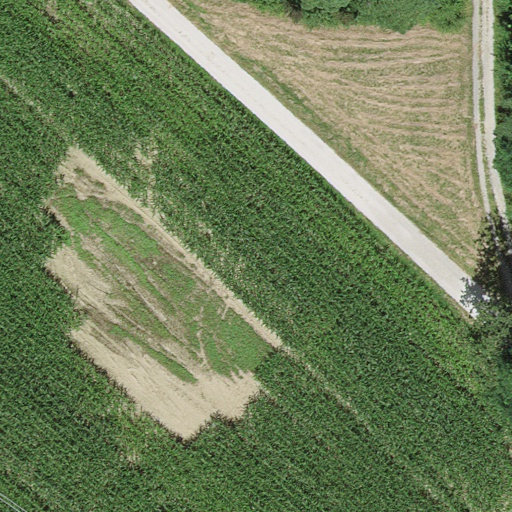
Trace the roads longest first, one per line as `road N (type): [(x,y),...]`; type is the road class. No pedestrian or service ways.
road 1 (track): [(511,344),(136,0)]
road 2 (track): [(490,0),(506,338)]
